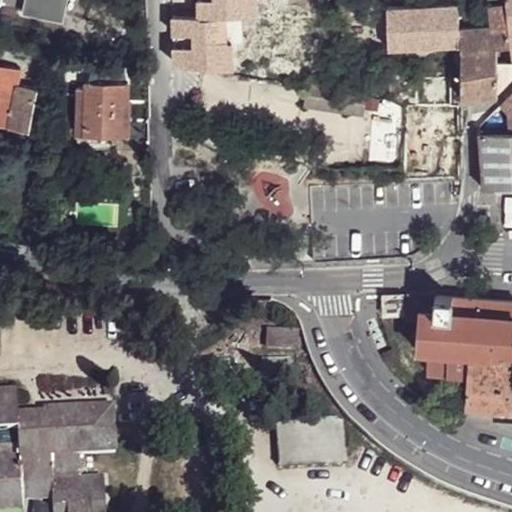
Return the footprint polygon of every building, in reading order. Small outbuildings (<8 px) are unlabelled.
[(24,0),(23,5),(62,12),(64,0),(24,0)] [(506,0),(478,0),(478,5),(489,4),(490,24),(508,22),(506,0)] [(405,8),(407,49),(458,47),(458,28),(458,11),(457,4),(405,8)] [(462,45),(508,42),(506,29),(506,26),(509,24),(508,22),(490,24),(458,28),(458,47),(462,45)] [(464,98),(497,92),(496,60),(505,57),(504,48),(495,50),(496,45),(508,42),(462,45),(461,99),(464,98)] [(496,60),(497,92),(511,76),(511,71),(510,55),(505,57),(496,60)] [(0,97),(12,100),(15,88),(18,73),(0,69),(0,97)] [(75,127),(75,135),(84,136),(112,136),(127,137),(129,103),(126,103),(127,83),(85,83),(86,88),(77,88),(75,127)] [(364,97),(306,86),(302,113),(360,124),(364,97)] [(0,127),(7,129),(27,133),(35,93),(15,88),(12,100),(0,97),(0,127)] [(511,92),(478,127),(478,132),(511,129),(511,92)] [(63,120),(57,120),(56,143),(66,143),(67,133),(63,132),(63,120)] [(511,129),(478,132),(481,187),(511,184),(511,129)] [(405,315),(418,316),(419,292),(407,292),(405,315)] [(469,350),(511,354),(511,299),(419,292),(418,316),(415,345),(433,347),(469,350)] [(382,313),(402,311),(400,293),(381,293),(382,313)] [(299,330),(266,330),(266,347),(299,349),(299,330)] [(431,367),(467,369),(469,350),(433,347),(431,367)] [(494,405),(510,406),(511,386),(511,382),(511,354),(469,350),(467,369),(466,387),(461,387),(460,399),(465,399),(465,403),(494,405)] [(262,378),(289,379),(289,360),(262,359),(262,378)] [(0,430),(17,429),(16,414),(14,391),(0,392),(0,430)] [(464,417),(492,420),(494,405),(465,403),(464,417)] [(0,458),(0,511),(23,511),(23,501),(52,499),(52,511),(105,511),(104,478),(81,479),(79,454),(115,452),(112,407),(43,412),(44,434),(17,436),(18,446),(19,457),(0,458)] [(43,412),(16,414),(17,429),(17,436),(44,434),(43,412)] [(18,446),(0,447),(0,458),(19,457),(18,446)]
